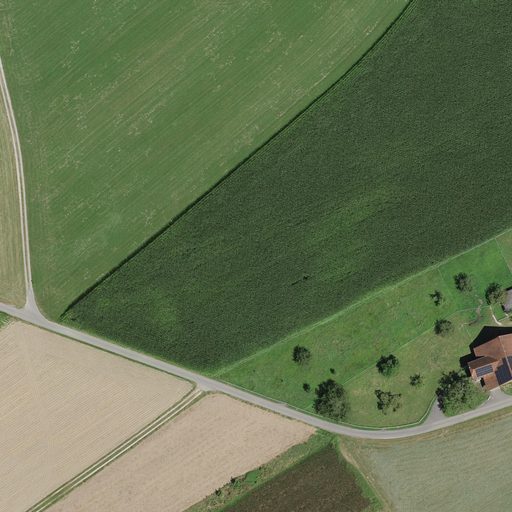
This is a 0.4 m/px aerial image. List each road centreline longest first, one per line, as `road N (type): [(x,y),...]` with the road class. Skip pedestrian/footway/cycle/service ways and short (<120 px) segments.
road 1 (unclassified): [(0,303),(346,433),(388,437),(511,401)]
road 2 (track): [(0,73),(18,155),(30,318)]
road 3 (track): [(37,511),(208,385)]
